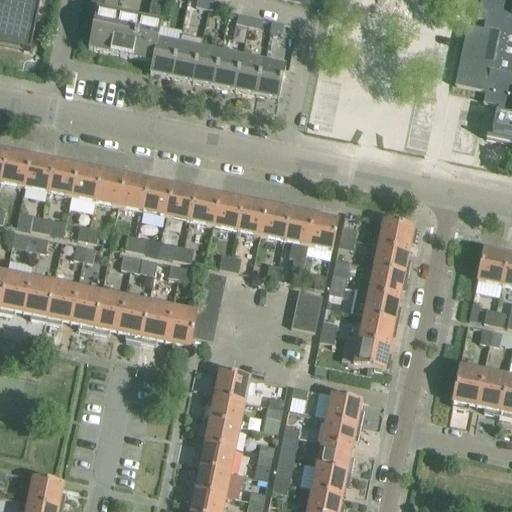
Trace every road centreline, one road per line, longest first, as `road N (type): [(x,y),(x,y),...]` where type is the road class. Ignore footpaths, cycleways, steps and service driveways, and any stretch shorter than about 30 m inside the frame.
road 1 (residential): [(449,197),(0,102)]
road 2 (residential): [(401,435),(449,197)]
road 3 (residential): [(94,511),(124,368)]
